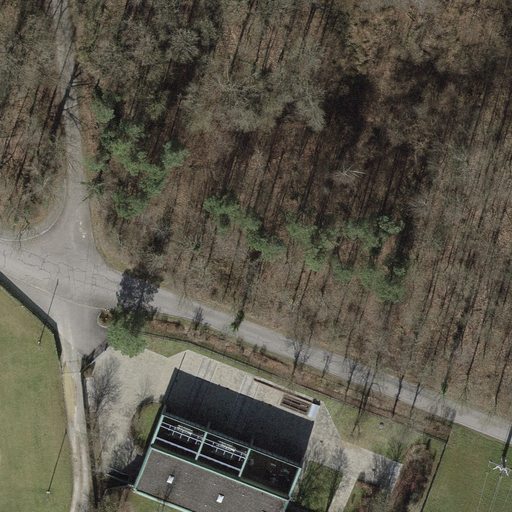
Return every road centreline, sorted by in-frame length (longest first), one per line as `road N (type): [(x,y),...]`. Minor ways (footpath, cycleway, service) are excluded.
road 1 (residential): [(511,439),(54,274)]
road 2 (residential): [(46,0),(54,274)]
